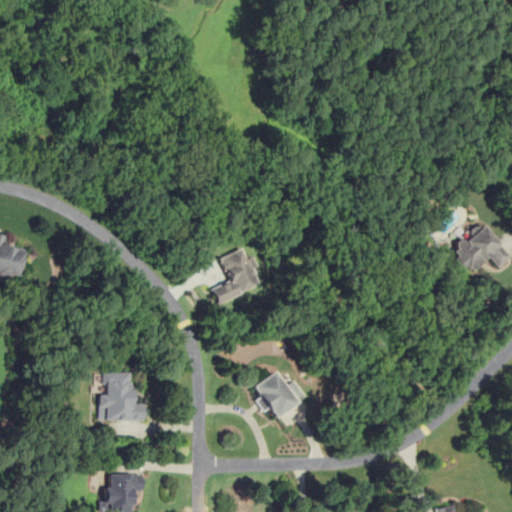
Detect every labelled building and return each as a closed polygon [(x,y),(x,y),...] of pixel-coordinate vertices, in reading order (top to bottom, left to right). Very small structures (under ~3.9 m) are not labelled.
[(469,270),(484,256),(494,267),(508,254),(476,220),(449,245),(456,253),(447,261),(456,270),(463,264),(469,270)] [(3,234),(0,233),(0,273),(15,276),(20,249),(1,245),(3,234)] [(216,257),(225,278),(207,286),(215,303),(259,283),(242,245),(216,257)] [(261,412),(267,408),(272,416),(300,396),(288,379),(279,385),(269,370),(248,384),(255,393),(250,397),(261,412)] [(141,420),(141,400),(128,400),(128,371),(95,371),(95,420),(141,420)] [(138,492),(138,473),(101,472),(101,511),(128,511),(128,492),(138,492)] [(432,511),(481,511),(481,508),(452,511),(451,503),(432,507),(432,511)]
